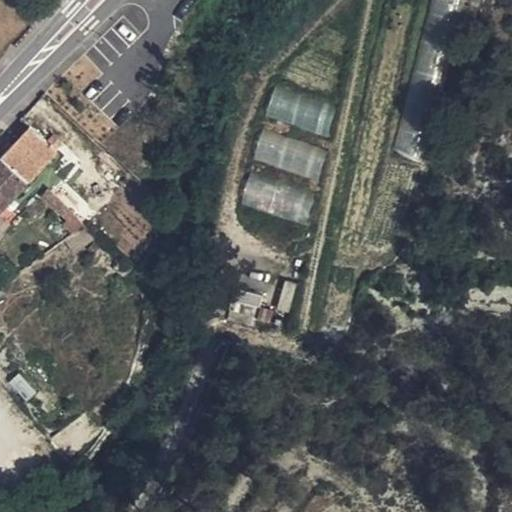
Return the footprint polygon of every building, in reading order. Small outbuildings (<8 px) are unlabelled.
[(444,0),(430,0),(397,152),(423,158),(457,3),(444,0)] [(58,154),(31,127),(0,160),(0,204),(4,209),(12,201),(58,154)] [(41,233),(57,248),(59,250),(74,235),(69,230),(57,217),(41,233)] [(74,235),(80,231),(73,225),(69,230),(74,235)] [(95,245),(89,252),(95,258),(101,251),(95,245)] [(123,273),(125,267),(127,262),(118,260),(114,271),(123,273)] [(19,375),(11,383),(28,402),(37,393),(19,375)] [(29,412),(18,421),(26,432),(38,423),(29,412)] [(26,432),(18,421),(1,434),(10,445),(26,432)]
